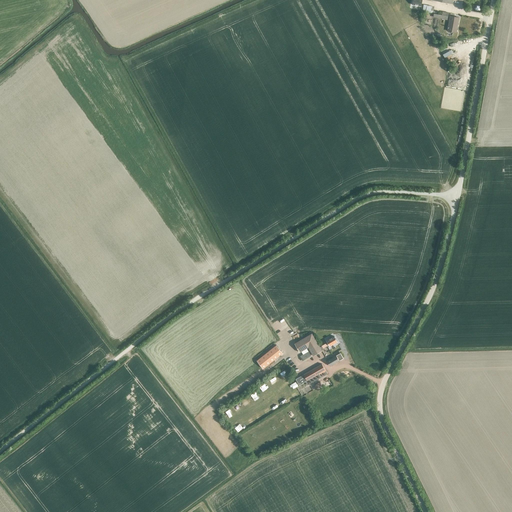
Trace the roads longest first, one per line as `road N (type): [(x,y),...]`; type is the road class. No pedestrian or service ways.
road 1 (unclassified): [(0,450),(169,316),(358,197),(440,194)]
road 2 (unclassified): [(426,511),(379,404),(382,383),(432,289),(454,211)]
road 3 (unclassified): [(459,184),(493,0)]
